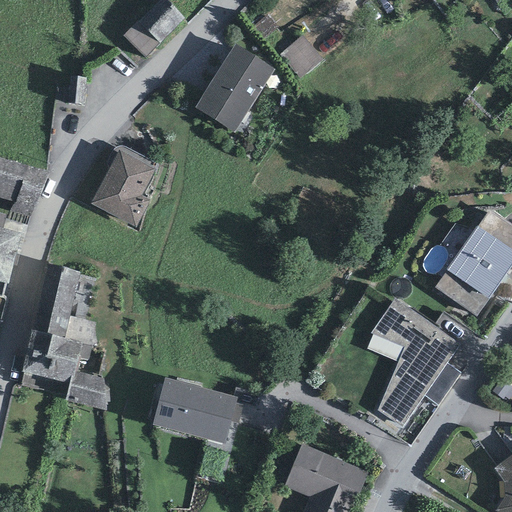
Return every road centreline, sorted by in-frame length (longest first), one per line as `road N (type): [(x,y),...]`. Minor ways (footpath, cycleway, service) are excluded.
road 1 (residential): [(226,0),(131,90),(78,155),(37,246),(0,393)]
road 2 (residential): [(511,318),(383,511)]
